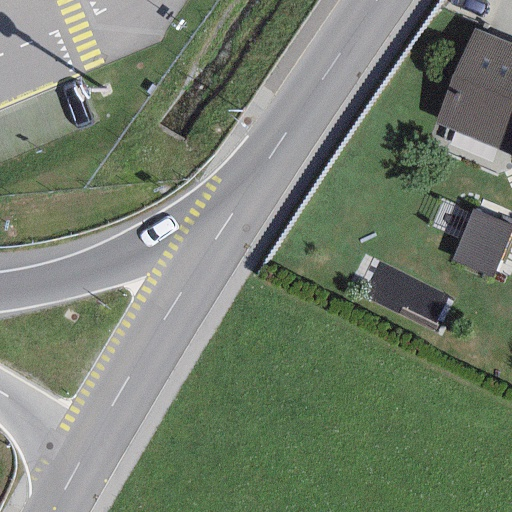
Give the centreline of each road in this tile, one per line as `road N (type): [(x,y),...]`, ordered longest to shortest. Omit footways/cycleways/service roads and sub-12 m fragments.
road 1 (unclassified): [(230,210),(81,453)]
road 2 (unclassified): [(378,0),(230,210)]
road 3 (motorway): [(230,210),(108,262),(0,286)]
